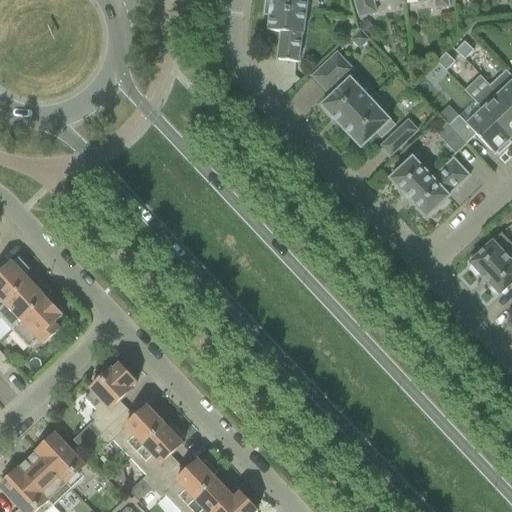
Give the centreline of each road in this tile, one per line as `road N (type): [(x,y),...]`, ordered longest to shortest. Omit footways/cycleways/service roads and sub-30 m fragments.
road 1 (secondary): [(511,494),(112,73)]
road 2 (secondary): [(51,122),(423,511)]
road 3 (residential): [(424,262),(235,71),(236,0)]
road 4 (residential): [(294,511),(117,324)]
road 5 (residential): [(117,324),(0,202)]
road 6 (residential): [(0,431),(117,324)]
road 7 (residential): [(511,354),(424,262)]
